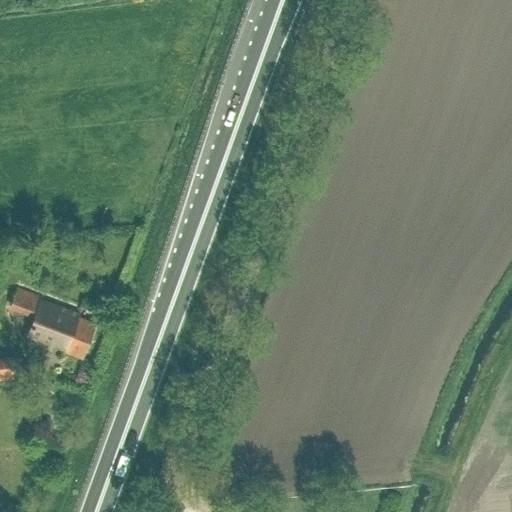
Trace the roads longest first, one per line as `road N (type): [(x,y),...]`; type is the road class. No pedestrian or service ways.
road 1 (unclassified): [(163,511),(350,0)]
road 2 (trunk): [(98,511),(284,0)]
